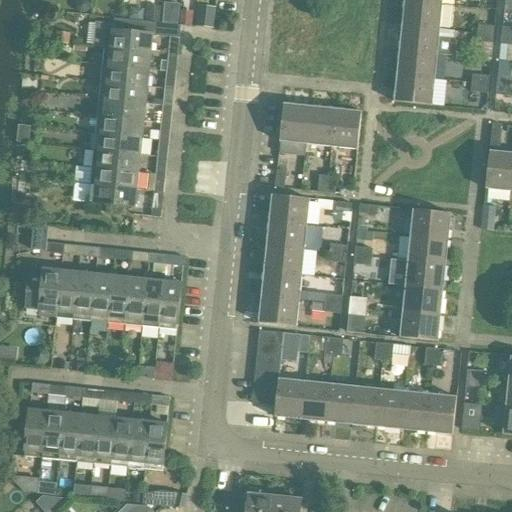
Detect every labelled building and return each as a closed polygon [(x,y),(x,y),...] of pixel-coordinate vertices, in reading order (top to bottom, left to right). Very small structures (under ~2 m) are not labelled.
[(86,1),(81,0),(80,0),(76,3),(76,9),(79,13),(85,14),(89,10),(90,5),(86,1)] [(440,30),(442,4),(404,1),(402,26),(440,30)] [(143,10),(130,9),(129,19),(142,20),(143,10)] [(160,11),(148,10),(147,20),(159,21),(160,11)] [(197,13),(195,28),(209,29),(211,14),(197,13)] [(179,14),(178,26),(181,26),(190,27),(191,16),(179,14)] [(93,47),(104,49),(151,53),(153,37),(179,39),(181,26),(178,26),(114,20),(113,25),(96,23),(93,47)] [(477,25),(476,34),(494,36),(495,27),(477,25)] [(399,51),(437,55),(452,57),(454,32),(440,30),(402,26),(399,51)] [(511,28),(502,28),(501,36),(511,37),(511,28)] [(476,34),(476,43),(493,44),(494,36),(476,34)] [(511,46),(511,37),(501,36),(500,45),(511,46)] [(168,55),(178,56),(179,44),(169,43),(168,55)] [(476,65),(494,66),(495,48),(477,47),(476,65)] [(104,49),(102,66),(149,71),(151,53),(104,49)] [(434,80),(437,55),(399,51),(397,76),(434,80)] [(160,72),(166,72),(176,73),(177,61),(167,60),(167,62),(161,62),(160,72)] [(102,66),(100,83),(148,88),(149,71),(102,66)] [(472,75),(471,84),(489,86),(490,77),(472,75)] [(434,81),(434,80),(397,76),(394,103),(432,106),(434,89),(439,90),(440,82),(434,81)] [(164,90),(174,90),(175,78),(166,77),(164,90)] [(511,79),(497,78),(496,87),(511,88),(511,79)] [(100,83),(99,100),(146,105),(148,88),(100,83)] [(488,95),(489,86),(471,84),(470,93),(488,95)] [(511,97),(511,88),(496,87),(495,95),(511,97)] [(172,108),(173,95),(164,94),(163,107),(172,108)] [(99,100),(97,117),(144,122),(146,105),(99,100)] [(280,143),(306,146),(310,108),(284,105),(280,143)] [(310,108),(306,146),(331,148),(335,110),(310,108)] [(335,110),(331,148),(357,151),(361,113),(335,110)] [(161,124),(170,125),(172,112),(162,111),(162,114),(161,124)] [(154,114),(153,123),(161,124),(162,114),(154,114)] [(97,117),(95,134),(142,139),(144,122),(97,117)] [(501,126),(492,125),(490,141),(499,142),(501,126)] [(159,141),(169,142),(170,130),(160,129),(160,132),(159,141)] [(151,131),(150,140),(159,141),(160,132),(151,131)] [(95,134),(93,151),(140,156),(142,139),(95,134)] [(153,158),(157,158),(167,159),(168,147),(159,146),(158,148),(154,148),(153,158)] [(93,151),(92,168),(139,173),(140,156),(93,151)] [(485,190),(511,193),(511,184),(511,154),(489,152),(485,190)] [(165,176),(166,164),(157,163),(155,175),(165,176)] [(92,168),(90,185),(137,190),(139,173),(92,168)] [(275,189),(284,190),(285,173),(277,172),(275,189)] [(317,193),(326,194),(328,177),(319,176),(317,193)] [(336,178),(328,177),(326,194),(335,195),(336,178)] [(155,181),(154,192),(163,193),(165,181),(155,180),(155,181)] [(137,190),(90,185),(88,204),(135,208),(137,190)] [(272,196),(269,222),(307,226),(310,200),(272,196)] [(152,210),(161,211),(163,198),(153,197),(152,210)] [(334,212),(351,213),(352,204),(335,203),(334,212)] [(360,206),(359,214),(375,216),(376,207),(360,206)] [(413,211),(410,237),(448,241),(451,215),(413,211)] [(494,219),(482,218),(481,230),(493,231),(494,219)] [(367,221),(358,220),(357,231),(366,232),(367,221)] [(269,222),(267,247),(305,250),(316,252),(319,227),(307,226),(269,222)] [(33,229),(32,239),(47,240),(48,231),(33,229)] [(410,237),(408,261),(445,265),(448,241),(410,237)] [(64,245),(52,244),(51,254),(63,255),(64,245)] [(330,245),(330,253),(347,255),(348,247),(330,245)] [(81,247),(69,246),(68,255),(80,257),(81,247)] [(267,247),(264,272),(302,276),(305,250),(267,247)] [(98,249),(86,248),(85,257),(97,259),(98,249)] [(372,257),(372,249),(355,248),(354,256),(372,257)] [(115,251),(103,249),(102,259),(114,260),(115,251)] [(132,252),(120,251),(119,261),(132,262),(132,252)] [(150,254),(137,253),(136,263),(149,264),(150,254)] [(346,265),(347,255),(330,253),(329,263),(346,265)] [(167,256),(154,255),(153,264),(166,265),(167,256)] [(184,258),(171,256),(171,266),(183,267),(184,258)] [(371,267),(372,257),(354,256),(353,265),(371,267)] [(408,261),(405,286),(443,290),(445,265),(408,261)] [(61,272),(43,270),(42,276),(29,275),(25,309),(39,310),(38,317),(56,319),(61,272)] [(56,319),(73,320),(78,273),(61,272),(56,319)] [(264,272),(261,297),(299,301),(302,276),(264,272)] [(95,275),(78,273),(73,320),(90,322),(95,275)] [(90,322),(107,324),(112,277),(95,275),(90,322)] [(129,279),(112,277),(107,324),(125,326),(129,279)] [(125,326),(142,327),(146,280),(129,279),(125,326)] [(164,282),(146,280),(142,327),(159,329),(164,282)] [(164,282),(159,329),(177,331),(182,284),(164,282)] [(405,286),(402,312),(440,315),(443,290),(405,286)] [(318,294),(317,302),(325,303),(325,295),(318,294)] [(325,295),(325,303),(342,305),(343,297),(325,295)] [(261,297),(258,324),(297,328),(299,301),(261,297)] [(350,298),(349,306),(367,308),(367,300),(350,298)] [(341,315),(342,305),(325,303),(324,313),(341,315)] [(366,317),(367,308),(349,306),(348,315),(366,317)] [(440,315),(402,312),(400,338),(438,342),(440,315)] [(279,379),(282,351),(283,334),(259,332),(252,404),(276,406),(279,379)] [(293,335),(283,334),(282,351),(291,352),(293,335)] [(332,357),(334,339),(326,338),(324,356),(332,357)] [(343,340),(334,339),(332,357),(342,357),(343,340)] [(161,354),(175,354),(175,342),(161,342),(161,354)] [(374,361),(383,362),(384,345),(376,344),(374,361)] [(393,345),(384,345),(383,362),(392,363),(393,345)] [(49,361),(49,355),(45,349),(38,349),(33,353),(32,360),(37,365),(44,366),(49,361)] [(424,366),(434,367),(435,350),(426,349),(424,366)] [(443,351),(435,350),(434,367),(442,368),(443,351)] [(76,372),(85,373),(86,365),(77,364),(76,372)] [(120,372),(128,373),(129,365),(121,364),(120,372)] [(155,386),(173,389),(177,372),(159,368),(155,386)] [(467,371),(466,379),(483,381),(484,373),(467,371)] [(305,382),(279,379),(276,406),(275,418),(301,421),(305,382)] [(482,390),(483,381),(466,379),(466,388),(482,390)] [(301,421),(327,423),(331,385),(305,382),(301,421)] [(50,385),(37,384),(36,394),(49,395),(50,385)] [(355,387),(331,385),(327,423),(351,426),(355,387)] [(67,387),(54,386),(53,396),(66,397),(67,387)] [(380,390),(355,387),(351,426),(376,428),(380,390)] [(83,399),(84,389),(72,388),(70,397),(83,399)] [(101,391),(89,390),(88,399),(100,400),(101,391)] [(376,428),(401,431),(405,392),(380,390),(376,428)] [(118,393),(106,391),(105,401),(117,402),(118,393)] [(431,395),(405,392),(401,431),(427,433),(431,395)] [(135,395),(123,393),(122,403),(134,404),(135,395)] [(152,396),(140,395),(139,404),(151,406),(152,396)] [(431,395),(427,433),(452,436),(456,398),(431,395)] [(170,398),(157,397),(156,406),(168,408),(170,398)] [(511,408),(505,408),(503,435),(511,435),(511,408)] [(42,459),(47,412),(28,410),(24,457),(42,459)] [(59,461),(64,414),(47,412),(42,459),(59,461)] [(81,416),(64,414),(59,461),(76,462),(81,416)] [(98,417),(81,416),(76,462),(93,464),(98,417)] [(115,419),(98,417),(93,464),(110,466),(115,419)] [(110,466),(127,468),(132,421),(115,419),(110,466)] [(127,468),(144,469),(149,423),(132,421),(127,468)] [(479,424),(462,422),(461,431),(478,432),(479,424)] [(149,423),(144,469),(163,471),(167,425),(149,423)] [(22,477),(10,476),(21,489),(22,477)] [(142,492),(133,491),(132,502),(141,503),(142,492)] [(177,493),(174,508),(184,509),(188,495),(177,493)] [(273,511),(275,498),(249,495),(246,511),(273,511)] [(299,511),(301,501),(275,498),(273,511),(299,511)]
